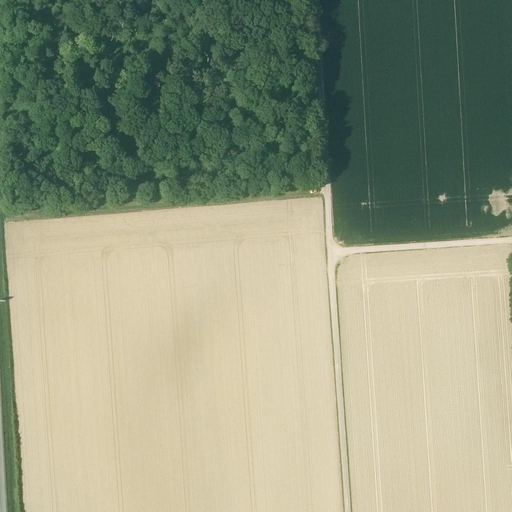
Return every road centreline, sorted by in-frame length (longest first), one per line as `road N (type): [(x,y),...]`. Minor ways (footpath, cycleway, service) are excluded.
road 1 (track): [(346,511),(330,252),(511,240)]
road 2 (track): [(325,192),(3,213)]
road 3 (track): [(330,252),(314,0)]
